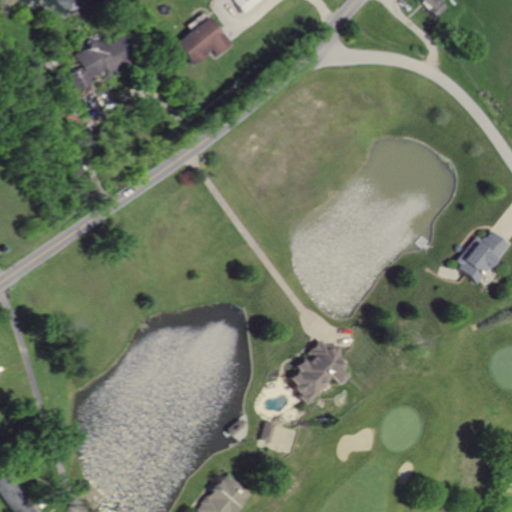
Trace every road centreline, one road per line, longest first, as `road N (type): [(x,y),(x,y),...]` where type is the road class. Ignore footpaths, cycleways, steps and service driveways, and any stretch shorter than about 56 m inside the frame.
road 1 (secondary): [(0,281),(221,127),(358,0)]
road 2 (residential): [(305,55),(415,64),(466,101),(511,162)]
